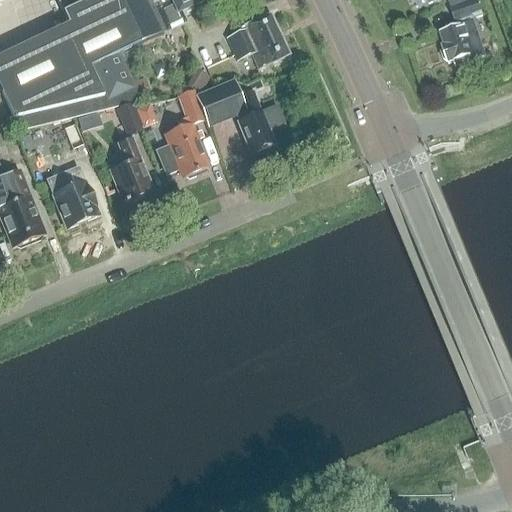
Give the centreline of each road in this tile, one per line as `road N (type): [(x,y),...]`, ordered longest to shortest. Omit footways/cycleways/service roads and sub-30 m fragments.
road 1 (tertiary): [(511,439),(392,144)]
road 2 (residential): [(282,197),(0,314)]
road 3 (tertiary): [(330,511),(461,508),(511,495)]
road 4 (tertiary): [(392,144),(324,0)]
road 5 (unclassified): [(392,144),(511,104)]
